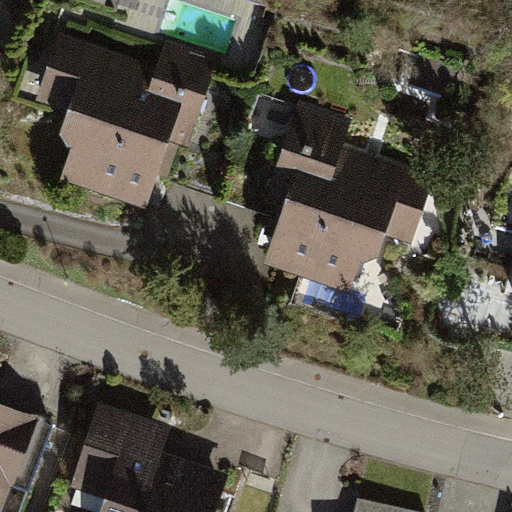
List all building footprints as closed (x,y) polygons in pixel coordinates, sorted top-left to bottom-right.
[(27,150),(134,188),(176,72),(70,34),(27,150)] [(270,265),(354,291),(373,229),(416,242),(437,175),(348,147),(355,123),(298,105),(266,205),(287,212),(270,265)] [(0,491),(32,425),(0,410),(0,491)] [(101,511),(224,511),(228,501),(162,482),(172,446),(97,425),(80,485),(107,493),(101,511)] [(422,511),(351,498),(348,511),(422,511)]
